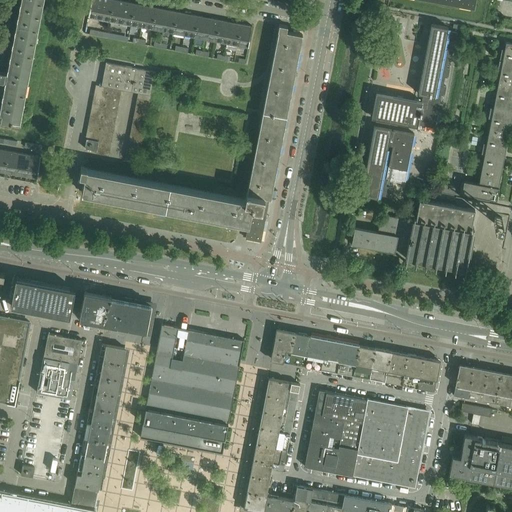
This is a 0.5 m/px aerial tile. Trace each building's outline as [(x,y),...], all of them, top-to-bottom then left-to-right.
[(20,121),(43,0),(21,0),(8,71),(0,70),(0,79),(6,81),(0,110),(0,112),(2,113),(1,119),(11,121),(10,122),(12,122),(12,120),(20,121)] [(102,0),(91,0),(89,14),(90,14),(100,16),(102,0)] [(114,0),(102,0),(100,16),(111,18),(114,0)] [(125,2),(115,0),(114,0),(111,18),(121,20),(125,2)] [(136,4),(125,2),(121,20),(132,22),(136,4)] [(146,6),(136,4),(132,22),(143,24),(146,6)] [(157,8),(146,6),(143,24),(153,26),(157,8)] [(167,10),(157,8),(153,26),(164,28),(167,10)] [(178,12),(167,10),(164,28),(174,30),(178,12)] [(189,14),(178,12),(174,30),(185,32),(189,14)] [(199,16),(189,14),(185,32),(195,34),(199,16)] [(209,18),(199,16),(195,34),(206,36),(209,18)] [(220,20),(209,18),(206,36),(216,38),(220,20)] [(230,22),(220,20),(216,38),(227,40),(230,22)] [(241,24),(230,22),(227,40),(238,42),(241,24)] [(279,31),(247,193),(246,202),(87,171),(87,168),(81,167),(80,175),(85,176),(82,192),(249,225),(252,208),(266,211),(267,206),(264,206),(266,197),(271,198),(303,34),(287,31),(288,26),(280,24),(278,31),(279,31)] [(251,26),(241,24),(238,42),(248,44),(248,45),(249,45),(252,26),(251,26)] [(372,118),(380,119),(378,126),(375,125),(361,195),(378,198),(379,193),(383,194),(383,196),(389,197),(390,192),(388,192),(389,187),(386,187),(388,178),(390,178),(390,180),(405,183),(414,134),(413,134),(413,133),(396,130),(397,123),(417,127),(418,125),(435,128),(438,113),(441,114),(443,104),(440,104),(441,95),(444,96),(446,86),(443,86),(445,77),(448,78),(450,68),(447,68),(448,59),(451,60),(453,50),(450,50),(452,41),(455,42),(457,32),(452,31),(451,33),(447,33),(448,28),(432,24),(418,94),(423,95),(422,102),(376,93),(372,118)] [(511,43),(506,42),(479,183),(464,181),(461,194),(497,200),(511,120),(511,43)] [(102,86),(109,87),(121,90),(138,93),(151,95),(155,72),(136,68),(106,62),(102,86)] [(96,85),(95,91),(107,93),(109,87),(102,86),(96,85)] [(121,90),(109,87),(107,93),(120,96),(121,90)] [(107,93),(95,91),(94,97),(106,100),(107,93)] [(120,96),(107,93),(106,100),(119,102),(120,96)] [(151,95),(138,93),(137,99),(150,101),(151,95)] [(106,100),(94,97),(93,103),(105,105),(106,100)] [(150,101),(137,99),(136,105),(149,108),(150,101)] [(119,102),(106,100),(105,105),(118,108),(119,102)] [(105,105),(93,103),(91,109),(104,111),(105,105)] [(118,108),(105,105),(104,111),(117,114),(118,108)] [(149,108),(136,105),(135,111),(148,113),(149,108)] [(104,111),(91,109),(90,115),(103,117),(104,111)] [(117,114),(104,111),(103,117),(116,120),(117,114)] [(148,113),(135,111),(134,117),(146,119),(148,113)] [(103,117),(90,115),(89,121),(102,123),(103,117)] [(116,120),(103,117),(102,123),(115,126),(116,120)] [(146,119),(134,117),(133,123),(145,125),(146,119)] [(102,123),(89,121),(88,127),(101,129),(102,123)] [(115,126),(102,123),(101,129),(113,131),(115,126)] [(145,125),(133,123),(131,129),(144,131),(145,125)] [(101,129),(88,127),(87,132),(100,135),(101,129)] [(113,131),(101,129),(100,135),(112,137),(113,131)] [(144,131),(131,129),(130,135),(143,137),(144,131)] [(100,135),(87,132),(86,139),(87,139),(98,141),(100,135)] [(112,137),(100,135),(98,141),(111,144),(112,137)] [(143,137),(130,135),(129,141),(142,143),(143,137)] [(98,141),(87,139),(85,148),(97,151),(97,147),(98,141)] [(142,143),(129,141),(128,147),(141,149),(142,143)] [(110,149),(97,147),(97,151),(96,153),(109,156),(110,149)] [(141,149),(128,147),(127,153),(140,155),(141,149)] [(9,151),(0,149),(0,168),(5,169),(9,151)] [(19,153),(9,151),(5,169),(16,171),(19,153)] [(30,155),(19,153),(16,171),(27,173),(30,155)] [(140,155),(127,153),(126,159),(138,161),(140,155)] [(40,157),(30,155),(27,173),(37,175),(38,176),(41,157),(40,156),(40,157)] [(475,210),(455,206),(420,199),(418,210),(417,214),(416,221),(381,214),(378,232),(355,228),(352,242),(395,250),(396,247),(410,250),(408,260),(463,271),(466,258),(471,259),(474,244),(469,243),(475,210)] [(252,208),(249,225),(246,238),(261,241),(266,211),(252,208)] [(502,218),(495,217),(494,223),(501,225),(502,218)] [(0,400),(8,402),(8,403),(8,404),(15,405),(20,381),(19,380),(19,381),(30,322),(0,316),(0,297),(5,273),(0,272),(0,400)] [(69,287),(35,281),(16,277),(11,306),(70,317),(75,289),(69,288),(69,287)] [(111,296),(85,291),(80,319),(105,324),(111,296)] [(151,305),(123,299),(112,297),(111,296),(105,324),(117,326),(135,329),(146,331),(151,305)] [(151,436),(151,437),(169,441),(169,440),(223,450),(244,340),(162,324),(141,434),(151,436)] [(271,360),(273,360),(289,363),(295,332),(277,328),(271,360)] [(311,335),(295,332),(289,363),(305,366),(311,335)] [(83,340),(48,333),(44,356),(78,363),(83,340)] [(327,338),(311,335),(305,366),(321,370),(327,338)] [(343,341),(327,338),(321,370),(337,373),(343,341)] [(359,344),(343,341),(337,373),(353,376),(359,344)] [(124,348),(107,345),(102,344),(99,359),(104,360),(123,364),(126,349),(124,349),(124,348)] [(359,344),(353,376),(370,379),(376,347),(359,344)] [(392,351),(376,347),(370,379),(386,382),(392,351)] [(408,354),(392,351),(386,382),(402,385),(408,354)] [(415,355),(408,354),(402,385),(434,391),(440,360),(415,355)] [(71,398),(78,363),(44,356),(37,391),(71,398)] [(123,364),(104,360),(99,359),(96,375),(120,380),(123,364)] [(511,373),(460,364),(454,395),(511,406),(511,373)] [(120,380),(96,375),(93,391),(117,395),(120,380)] [(269,379),(259,427),(291,433),(300,384),(291,382),(270,378),(270,379),(269,379)] [(363,423),(368,399),(319,389),(315,414),(363,423)] [(117,395),(93,391),(90,406),(95,407),(114,411),(117,395)] [(407,407),(368,399),(363,423),(353,476),(407,486),(409,474),(418,475),(419,467),(429,413),(407,408),(407,407)] [(463,403),(461,411),(473,414),(471,423),(479,424),(480,415),(491,417),(492,409),(463,403)] [(114,411),(95,407),(90,406),(87,422),(92,423),(111,427),(114,411)] [(353,476),(363,423),(315,414),(305,466),(353,476)] [(111,427),(92,423),(87,422),(84,438),(89,439),(108,442),(111,427)] [(291,433),(259,427),(256,443),(288,449),(291,433)] [(460,457),(453,455),(449,473),(511,485),(511,444),(482,439),(482,438),(465,434),(460,457)] [(108,442),(89,439),(84,438),(81,453),(86,454),(105,458),(108,442)] [(283,471),(288,449),(256,443),(252,465),(271,469),(283,471)] [(105,458),(86,454),(81,453),(78,469),(102,473),(105,458)] [(35,468),(23,465),(21,474),(33,477),(35,468)] [(271,469),(252,465),(250,475),(270,479),(271,469)] [(99,489),(102,473),(78,469),(75,485),(97,489),(97,488),(99,489)] [(409,474),(407,486),(415,488),(418,475),(409,474)] [(270,479),(250,475),(247,491),(267,495),(270,479)] [(95,509),(98,491),(97,491),(97,489),(75,485),(71,504),(95,509)] [(297,485),(294,500),(292,511),(308,511),(313,488),(297,485)] [(324,511),(329,491),(313,488),(308,511),(324,511)] [(94,511),(95,509),(71,504),(0,490),(0,511),(94,511)] [(267,495),(247,491),(244,507),(267,511),(271,495),(267,495)] [(341,511),(345,494),(329,491),(324,511),(341,511)] [(390,511),(392,503),(345,494),(341,511),(390,511)] [(292,511),(294,500),(271,495),(267,511),(292,511)] [(406,511),(407,506),(392,503),(390,511),(406,511)]
